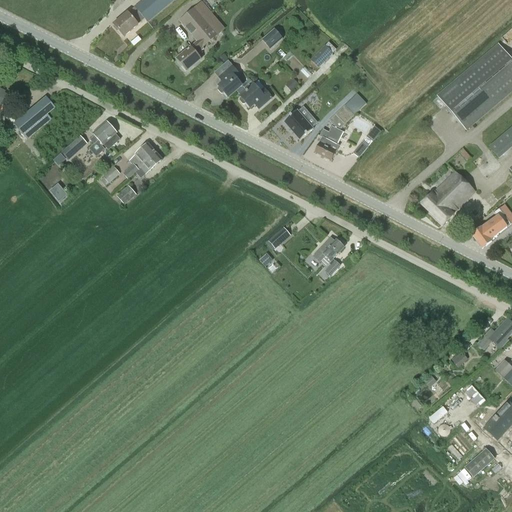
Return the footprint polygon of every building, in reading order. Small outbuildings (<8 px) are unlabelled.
[(148,23),(175,0),(144,0),(134,8),(135,9),(128,15),(127,14),(114,26),(124,38),(137,26),(144,20),(148,23)] [(204,50),(202,48),(217,35),(195,8),(179,21),(197,43),(177,60),(182,66),(181,67),(185,71),(186,71),(187,72),(201,60),(197,56),(204,50)] [(270,51),(282,40),(275,31),(262,42),(270,51)] [(466,131),(511,91),(511,61),(499,45),(437,97),(466,131)] [(333,55),(325,47),(325,46),(310,61),(318,69),(333,55)] [(224,54),(218,59),(222,64),(228,59),(224,54)] [(223,83),(218,87),(219,88),(217,89),(217,91),(221,94),(222,94),(224,93),(228,98),(236,92),(241,97),(246,92),(241,87),(242,86),(236,79),(240,76),(232,67),(219,78),(223,83)] [(299,86),(293,79),(285,86),(291,93),(299,86)] [(254,86),(246,92),(241,97),(240,97),(241,98),(239,99),(239,101),(242,105),(244,105),(246,104),(250,109),(255,105),(259,110),(272,99),(264,90),(260,93),(254,86)] [(0,106),(4,109),(10,98),(0,92),(0,106)] [(51,121),(46,115),(53,110),(54,110),(45,98),(44,99),(29,111),(28,111),(28,112),(13,124),(26,140),(40,128),(41,129),(51,121)] [(344,106),(328,122),(332,126),(340,130),(354,116),(344,106)] [(297,111),(284,123),(300,142),(313,130),(297,111)] [(94,154),(99,155),(106,149),(108,151),(120,141),(115,135),(116,134),(106,123),(93,135),(94,137),(90,141),(94,145),(92,148),(91,152),(92,152),(94,154)] [(511,126),(489,146),(499,158),(511,147),(511,126)] [(322,139),(319,145),(315,153),(331,162),(339,147),(336,146),(343,133),(331,127),(328,134),(323,131),(319,138),(322,139)] [(375,127),(367,137),(373,142),(381,132),(375,127)] [(69,148),(66,151),(71,156),(74,154),(86,143),(81,137),(69,148)] [(362,144),(353,155),(358,159),(367,148),(362,144)] [(149,161),(156,155),(148,145),(136,156),(129,162),(133,166),(123,175),(128,181),(135,174),(134,174),(143,166),(142,164),(148,159),(149,161)] [(460,153),(468,160),(470,157),(462,150),(460,153)] [(162,161),(156,155),(149,161),(148,159),(142,164),(143,166),(134,174),(135,174),(138,178),(141,176),(143,178),(162,161)] [(114,168),(102,178),(103,179),(100,181),(105,187),(108,184),(108,185),(120,175),(114,168)] [(421,206),(444,227),(454,216),(454,215),(475,192),(455,172),(435,192),(434,192),(421,206)] [(49,192),(58,204),(67,196),(58,185),(49,192)] [(125,207),(136,197),(128,188),(117,199),(125,207)] [(482,251),(492,243),(491,241),(510,227),(499,212),(493,216),(496,219),(472,236),(482,251)] [(275,250),(291,236),(284,228),(268,242),(275,250)] [(334,262),(332,261),(344,248),(336,241),(334,243),(330,239),(313,258),(320,264),(323,260),(331,267),(325,273),(330,278),(340,267),(334,262)] [(258,261),(261,265),(265,261),(268,265),(272,262),(266,255),(258,261)] [(506,340),(511,333),(511,324),(508,321),(495,335),(491,331),(477,345),(484,351),(492,343),(499,350),(507,341),(506,340)] [(458,369),(468,361),(463,355),(453,364),(458,369)] [(511,369),(504,362),(495,372),(511,388),(511,387),(511,369)] [(430,377),(424,383),(428,388),(434,382),(430,377)] [(511,406),(508,403),(495,416),(507,426),(511,421),(510,420),(511,418),(511,406)] [(495,416),(482,428),(493,438),(500,430),(502,432),(507,426),(495,416)] [(473,479),(494,460),(486,450),(465,469),(473,479)]
